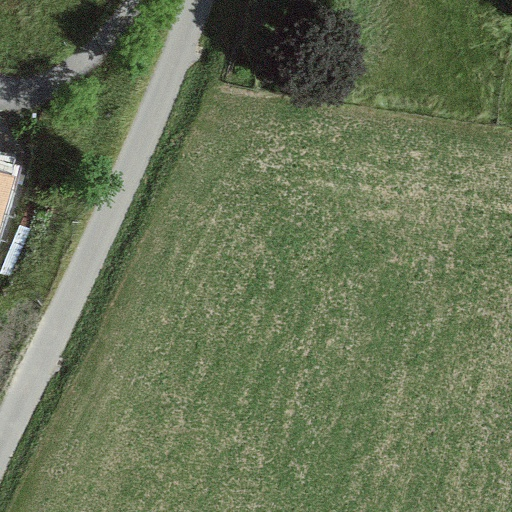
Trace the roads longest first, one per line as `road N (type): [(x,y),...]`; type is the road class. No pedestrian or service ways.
road 1 (unclassified): [(196,0),(154,120),(0,416)]
road 2 (residential): [(133,0),(91,58),(39,91),(0,94)]
